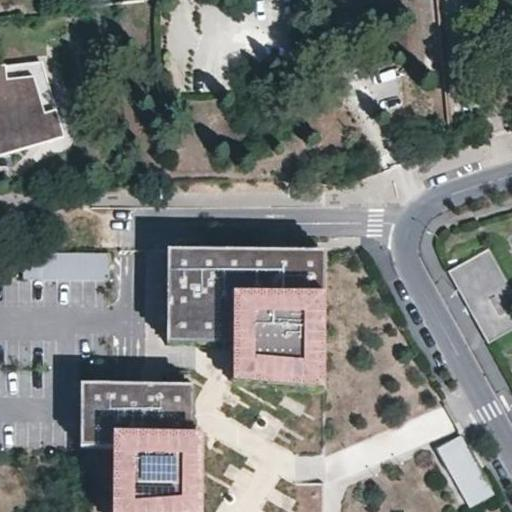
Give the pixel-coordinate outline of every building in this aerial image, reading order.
[(0,61),(0,157),(23,155),(22,151),(65,137),(46,76),(51,74),(47,54),(0,61)] [(8,166),(0,166),(0,182),(9,182),(8,166)] [(511,329),(511,289),(489,248),(448,270),(456,285),(468,307),(481,330),(488,342),(511,329)] [(168,252),(167,330),(245,331),(245,370),(326,371),(327,253),(168,252)] [(24,280),(42,280),(109,280),(109,254),(24,254),(24,280)] [(326,386),(326,371),(245,370),(245,331),(167,330),(167,343),(234,344),(234,386),(326,386)] [(113,448),(112,511),(199,511),(199,448),(189,448),(190,386),(81,385),(80,449),(113,448)] [(201,386),(190,386),(189,448),(199,448),(199,511),(210,511),(211,437),(201,437),(201,386)] [(461,436),(438,449),(471,508),(494,494),(461,436)]
